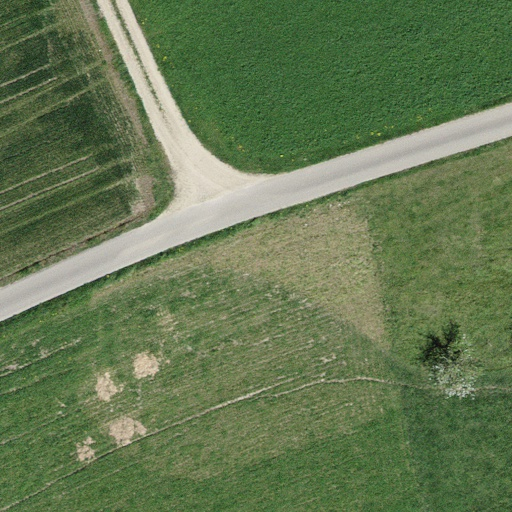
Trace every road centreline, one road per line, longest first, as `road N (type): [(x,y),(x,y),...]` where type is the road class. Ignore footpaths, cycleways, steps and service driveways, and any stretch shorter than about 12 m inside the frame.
road 1 (unclassified): [(0,304),(221,212),(511,118)]
road 2 (track): [(221,212),(112,0)]
